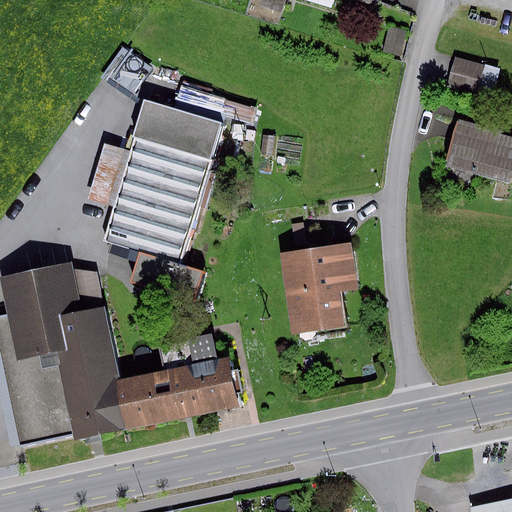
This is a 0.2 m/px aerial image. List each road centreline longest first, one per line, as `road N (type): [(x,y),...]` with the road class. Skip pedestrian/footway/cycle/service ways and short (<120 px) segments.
road 1 (residential): [(433,0),(390,203),(421,422)]
road 2 (secondary): [(0,508),(377,430)]
